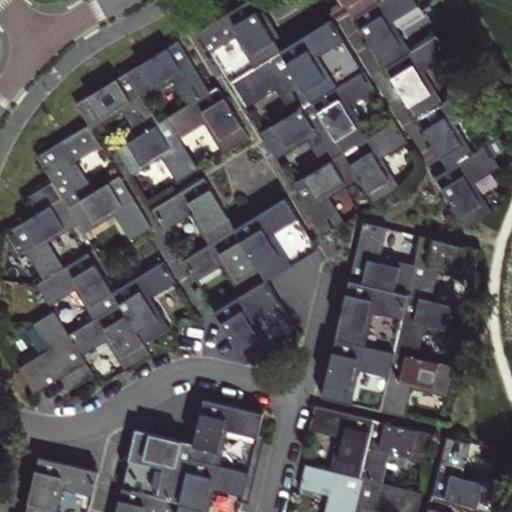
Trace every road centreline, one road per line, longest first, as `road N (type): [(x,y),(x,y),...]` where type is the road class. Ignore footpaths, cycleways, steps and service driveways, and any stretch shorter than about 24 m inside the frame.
road 1 (residential): [(126,403),(166,380),(214,371),(301,396)]
road 2 (residential): [(334,264),(301,396)]
road 3 (residential): [(0,422),(70,430),(126,403)]
road 4 (residential): [(121,0),(22,69)]
